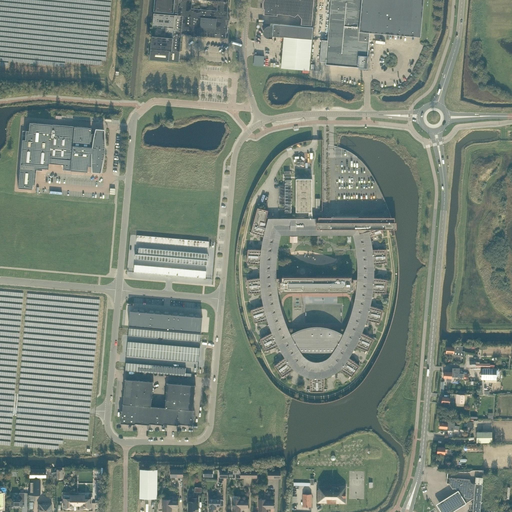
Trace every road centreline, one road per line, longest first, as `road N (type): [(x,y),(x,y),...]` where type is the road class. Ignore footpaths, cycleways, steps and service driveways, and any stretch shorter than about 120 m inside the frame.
road 1 (track): [(389,236),(385,327),(358,378),(320,396),(281,384),(248,326),(240,267),(252,204),(271,180)]
road 2 (unclassified): [(119,290),(136,114),(159,100),(253,104)]
road 3 (tertiary): [(416,480),(443,213)]
road 4 (track): [(511,326),(453,323),(469,150),(500,143)]
road 5 (unclassified): [(215,381),(205,436),(126,441),(107,426),(111,372)]
road 6 (unclassified): [(261,122),(232,158),(222,297)]
